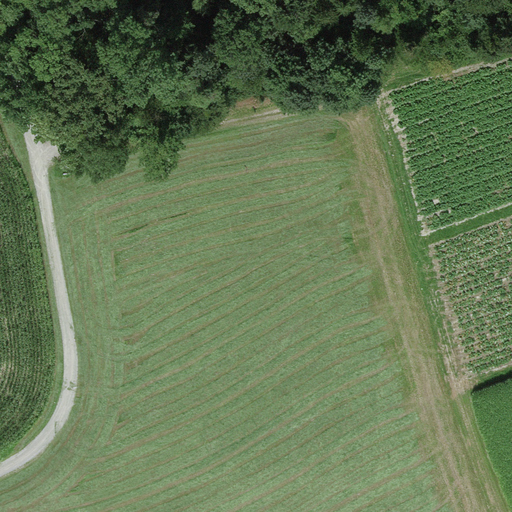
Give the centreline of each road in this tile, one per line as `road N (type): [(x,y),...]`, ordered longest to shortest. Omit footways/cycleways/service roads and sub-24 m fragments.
road 1 (track): [(387,0),(388,91),(35,152)]
road 2 (track): [(0,469),(44,440),(64,409),(72,370),(35,152)]
road 3 (track): [(35,152),(6,0)]
